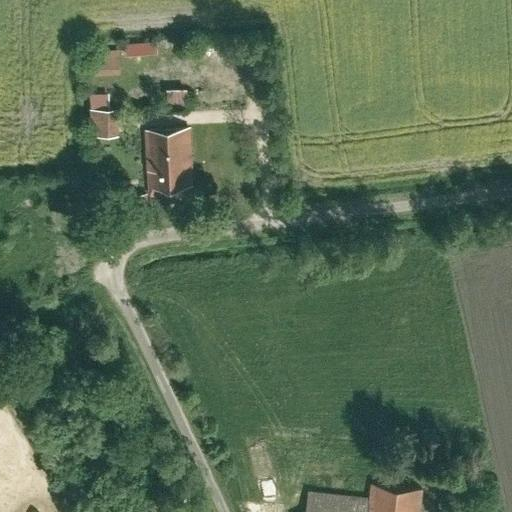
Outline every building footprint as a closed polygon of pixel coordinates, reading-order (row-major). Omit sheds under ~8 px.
[(153,37),(124,38),(125,50),(153,49),(153,37)] [(116,45),(85,45),(85,70),(116,69),(116,45)] [(161,84),(162,99),(182,97),(181,83),(161,84)] [(114,102),(101,102),(101,90),(87,90),(87,130),(114,130),(114,102)] [(187,124),(143,127),(146,192),(162,191),(162,182),(190,180),(187,124)] [(305,489),(303,511),(417,511),(420,487),(368,481),(367,495),(305,489)]
